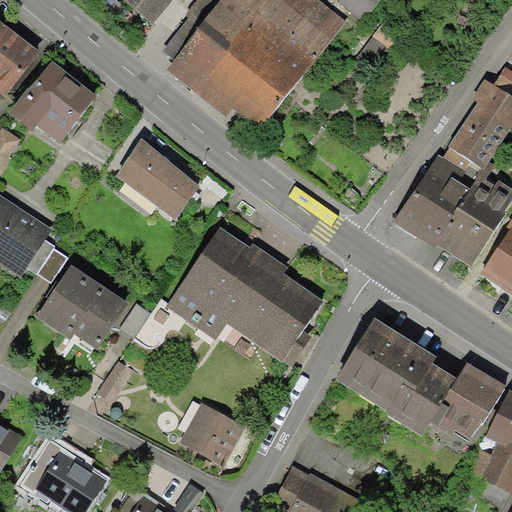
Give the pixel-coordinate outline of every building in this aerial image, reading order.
[(121,0),(153,26),(173,0),(121,0)] [(255,137),(261,130),(350,24),(321,0),(205,0),(164,52),(180,65),(174,73),(255,137)] [(41,56),(0,24),(0,95),(6,100),(41,56)] [(100,101),(53,64),(11,118),(33,136),(40,128),(63,147),(100,101)] [(511,74),(503,68),(489,88),(511,103),(511,74)] [(511,103),(489,88),(481,82),(468,102),(473,105),(443,149),(445,151),(439,160),(474,181),(485,165),(511,129),(511,103)] [(0,129),(0,176),(23,142),(2,128),(0,129)] [(207,186),(147,140),(120,175),(181,221),(207,186)] [(439,160),(435,158),(389,223),(431,249),(474,181),(439,160)] [(493,169),(485,165),(474,181),(431,249),(471,275),(511,210),(511,190),(493,178),(490,184),(485,181),(493,169)] [(0,197),(0,261),(23,276),(55,230),(2,195),(0,197)] [(511,220),(507,228),(509,230),(479,275),(511,298),(511,297),(511,220)] [(171,307),(218,340),(230,322),(285,361),(327,300),(225,229),(171,307)] [(41,317),(75,338),(78,332),(105,349),(121,324),(136,299),(75,261),(58,289),(41,317)] [(437,356),(374,318),(337,380),(387,410),(384,414),(421,436),(429,421),(458,377),(433,362),(437,356)] [(467,362),(458,377),(429,421),(453,437),(456,433),(470,442),(505,387),(467,362)] [(511,389),(510,389),(485,436),(501,444),(494,458),(481,451),(470,472),(511,493),(511,389)] [(248,427),(205,403),(182,443),(225,467),(248,427)] [(0,475),(24,439),(0,422),(0,475)] [(89,511),(110,481),(63,450),(37,490),(70,511),(89,511)] [(376,511),(377,510),(291,467),(269,511),(376,511)] [(166,511),(143,497),(133,511),(166,511)]
